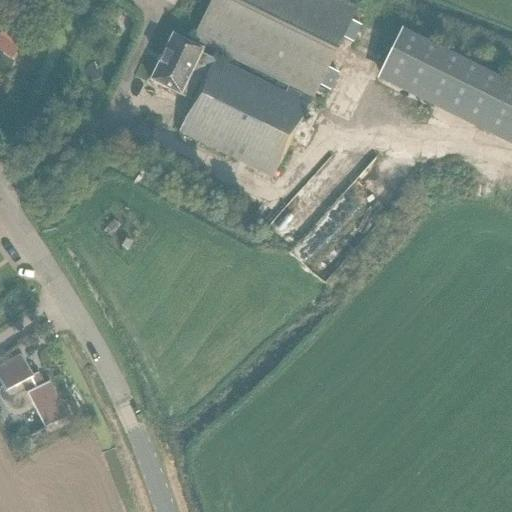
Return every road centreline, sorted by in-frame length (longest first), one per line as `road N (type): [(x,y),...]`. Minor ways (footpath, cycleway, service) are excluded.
road 1 (tertiary): [(164,511),(101,358),(0,200)]
road 2 (unknown): [(4,207),(80,142),(125,78),(148,31),(132,0)]
